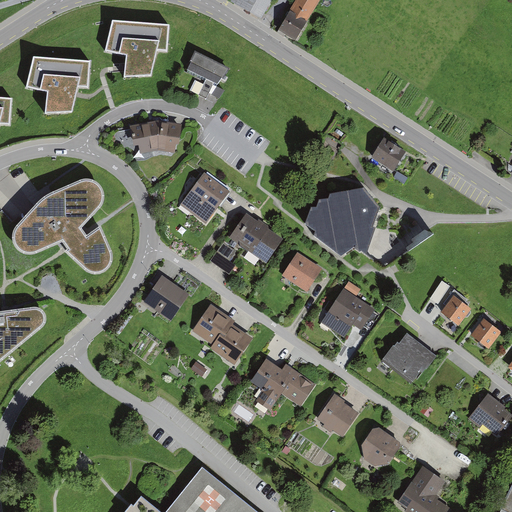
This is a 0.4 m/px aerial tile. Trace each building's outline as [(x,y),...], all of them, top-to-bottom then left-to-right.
[(231,0),(231,1),(261,19),(272,0),(231,0)] [(319,0),(297,0),(279,31),(295,40),(319,0)] [(169,22),(112,21),(105,53),(125,55),(126,75),(153,73),(161,50),(167,49),(169,22)] [(229,69),(195,51),(188,73),(197,78),(190,91),(206,99),(209,94),(219,99),(225,91),(216,87),(218,84),(229,69)] [(88,60),(31,59),(24,91),(44,94),(45,113),(72,111),(80,88),(86,88),(88,60)] [(12,93),(0,93),(0,131),(3,121),(10,121),(12,93)] [(158,121),(130,126),(134,146),(139,145),(140,153),(158,150),(175,153),(182,125),(158,121)] [(393,171),(406,152),(385,138),(372,158),(393,171)] [(397,171),(393,178),(404,184),(408,178),(397,171)] [(229,192),(204,173),(180,205),(206,224),(229,192)] [(43,196),(14,229),(12,239),(17,249),(26,254),(37,253),(60,243),(65,251),(84,270),(94,274),(106,271),(113,262),(112,251),(100,225),(87,235),(82,227),(99,210),(104,202),(103,189),(95,180),(82,178),(43,196)] [(375,227),(382,208),(365,187),(331,193),(328,198),(317,199),(315,207),(310,205),(303,224),(313,232),(311,235),(342,259),(354,250),(360,254),(374,264),(377,259),(369,253),(378,228),(375,227)] [(257,221),(247,214),(230,238),(239,244),(240,246),(266,264),(283,239),(269,229),(268,226),(258,219),(257,221)] [(409,253),(434,236),(426,232),(413,241),(413,245),(407,249),(409,253)] [(223,243),(210,261),(229,274),(235,265),(229,261),(236,251),(223,243)] [(321,269),(298,254),(284,275),(307,291),(321,269)] [(189,294),(162,276),(144,303),(171,321),(189,294)] [(349,281),(344,288),(357,296),(361,290),(349,281)] [(442,281),(430,299),(438,304),(450,286),(442,281)] [(374,309),(343,290),(321,323),(344,337),(352,325),(360,330),(363,326),(373,311),(374,309)] [(467,300),(454,290),(444,304),(447,306),(441,313),(458,326),(465,317),(468,317),(471,314),(470,311),(471,310),(466,306),(468,304),(465,302),(467,300)] [(215,346),(231,323),(233,320),(211,305),(193,331),(215,346)] [(33,306),(0,310),(0,361),(44,327),(47,319),(43,310),(33,306)] [(379,315),(373,311),(363,326),(370,330),(379,315)] [(501,332),(484,319),(472,336),(489,348),(501,332)] [(253,339),(231,323),(215,346),(212,349),(235,365),(253,339)] [(435,357),(407,335),(400,345),(397,343),(394,346),(393,345),(382,361),(411,383),(420,372),(422,374),(435,357)] [(282,371),(266,359),(250,382),(261,390),(260,391),(262,393),(256,401),(270,411),(282,394),(300,406),(315,385),(286,365),(282,371)] [(196,362),(191,368),(202,377),(207,370),(196,362)] [(506,407),(488,393),(468,419),(479,428),(482,424),(497,435),(503,428),(505,430),(510,424),(508,422),(511,417),(511,415),(504,409),(506,407)] [(345,401),(334,394),(317,419),(325,424),(323,427),(331,433),(333,430),(343,437),(359,413),(344,403),(345,401)] [(378,428),(373,429),(362,446),(364,460),(373,466),(389,463),(401,446),(400,443),(378,428)] [(445,482),(422,467),(398,503),(406,508),(404,511),(448,511),(450,509),(437,500),(439,497),(436,495),(445,482)] [(256,511),(201,468),(165,511),(158,511),(140,497),(132,507),(129,505),(129,506),(123,511),(256,511)] [(511,511),(511,489),(500,511),(511,511)]
